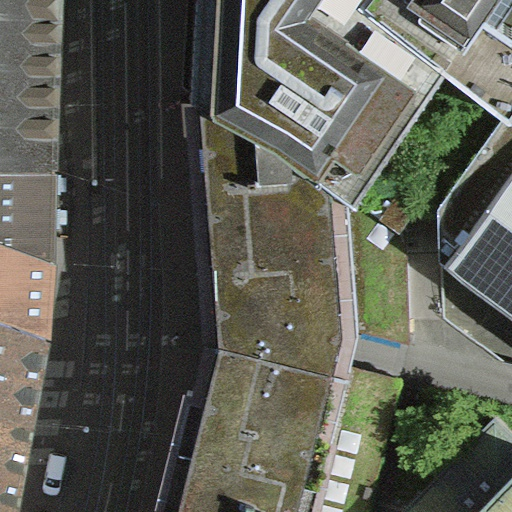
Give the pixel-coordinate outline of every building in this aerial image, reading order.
[(0,0),(0,164),(47,168),(52,42),(53,0),(0,0)] [(189,96),(399,233),(401,232),(407,218),(434,214),(434,209),(503,111),(359,0),(191,0),(186,94),(189,96)] [(511,0),(359,0),(503,111),(506,109),(511,101),(511,0)] [(403,344),(399,233),(189,96),(202,247),(206,301),(209,339),(343,372),(351,337),(352,331),(403,344)] [(503,111),(434,209),(434,214),(435,259),(511,315),(511,101),(506,109),(503,111)] [(46,213),(47,168),(0,164),(0,239),(45,260),(46,213)] [(0,315),(40,333),(41,313),(45,260),(0,239),(0,315)] [(0,410),(24,418),(32,374),(40,333),(0,315),(0,410)] [(361,511),(393,385),(343,372),(209,339),(195,394),(183,391),(171,441),(183,444),(165,511),(361,511)] [(0,502),(8,505),(17,459),(24,418),(0,410),(0,502)] [(511,511),(511,443),(490,422),(402,511),(511,511)]
